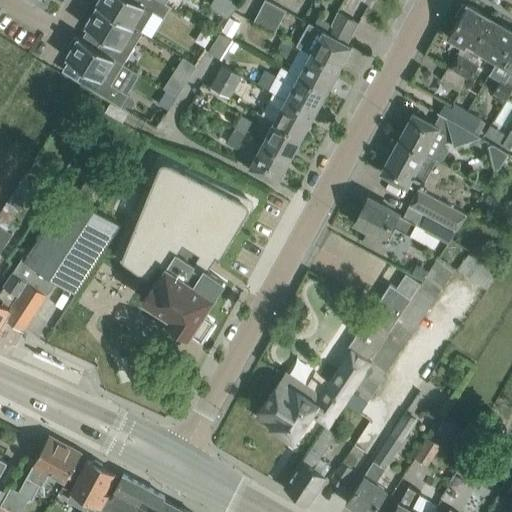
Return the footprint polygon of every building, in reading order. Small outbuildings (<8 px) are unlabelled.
[(98,0),(96,4),(97,5),(98,4),(141,31),(142,30),(153,11),(164,17),(171,5),(166,2),(165,2),(161,0),(98,0)] [(235,0),(212,0),(209,7),(227,17),(234,11),(239,2),(235,0)] [(275,32),(287,10),(269,0),(264,0),(253,21),(273,32),(275,32)] [(459,71),(492,18),(468,3),(466,6),(462,4),(456,13),(460,16),(448,36),(464,45),(459,53),(458,53),(441,80),(460,92),(469,77),(459,71)] [(143,31),(142,30),(141,31),(98,4),(97,5),(85,25),(103,36),(97,46),(114,57),(124,63),(143,31)] [(357,22),(337,11),(331,24),(334,26),(330,33),(348,42),(359,22),(358,21),(357,22)] [(334,26),(331,24),(318,17),(314,25),(323,30),(323,29),(330,33),(334,26)] [(498,60),(511,36),(511,29),(492,18),(459,71),(469,77),(471,79),(479,65),(475,63),(482,50),(497,59),(498,60)] [(348,42),(330,33),(323,29),(323,30),(314,25),(309,22),(297,45),(300,47),(300,46),(340,68),(352,44),(348,42)] [(269,39),(265,46),(275,51),(286,57),(294,43),(275,32),(273,32),(269,39)] [(222,61),(233,42),(221,34),(209,53),(222,61)] [(112,100),(121,106),(128,95),(129,94),(111,83),(124,63),(114,57),(97,46),(79,35),(77,38),(74,36),(68,46),(71,48),(66,57),(69,59),(84,68),(77,79),(112,100)] [(511,90),(511,36),(498,60),(497,59),(494,65),(505,72),(501,79),(493,93),(506,100),(511,90)] [(327,90),(340,68),(300,46),(300,47),(288,69),(299,75),(327,90)] [(178,99),(197,68),(183,59),(164,90),(167,91),(178,99)] [(223,64),(209,86),(230,97),(242,75),(223,64)] [(269,89),(277,75),(265,68),(257,83),(269,89)] [(315,113),(327,90),(299,75),(287,98),(315,113)] [(170,112),(178,99),(167,91),(158,105),(170,112)] [(315,113),(287,98),(274,91),(262,114),(274,121),(303,136),(315,113)] [(128,95),(121,106),(129,111),(136,100),(128,95)] [(457,121),(475,131),(476,132),(483,119),(465,109),(457,121)] [(413,111),(399,138),(437,158),(444,157),(448,149),(446,142),(453,140),(454,144),(481,136),(441,113),(435,123),(413,111)] [(245,135),(252,120),(241,114),(233,129),(245,135)] [(290,159),(303,136),(274,121),(262,144),(290,159)] [(511,128),(503,144),(511,149),(511,128)] [(238,148),(245,135),(233,129),(231,134),(222,129),(216,141),(225,146),(227,142),(238,148)] [(424,183),(437,158),(399,138),(381,171),(407,186),(412,177),(424,183)] [(278,182),(290,159),(262,144),(249,167),(278,182)] [(122,256),(122,257),(122,258),(122,259),(123,260),(123,261),(147,276),(157,264),(165,269),(157,281),(156,281),(144,298),(173,317),(170,320),(190,333),(191,331),(202,339),(214,321),(203,313),(223,279),(207,269),(216,255),(219,257),(252,206),(252,205),(252,203),(252,202),(251,201),(250,200),(165,161),(163,161),(162,161),(161,161),(160,162),(159,163),(122,256)] [(0,253),(12,233),(7,230),(20,208),(31,192),(20,185),(0,214),(0,253)] [(468,214),(440,199),(418,188),(409,205),(458,231),(466,218),(466,217),(468,214)] [(57,280),(77,292),(120,222),(68,190),(16,273),(14,271),(0,292),(0,324),(4,317),(24,330),(57,280)] [(458,231),(409,205),(404,216),(369,197),(356,221),(370,229),(365,240),(383,249),(396,226),(411,234),(417,224),(425,228),(424,230),(447,242),(449,243),(453,238),(458,231)] [(387,334),(343,400),(360,411),(385,375),(384,374),(456,267),(487,288),(498,271),(453,238),(449,243),(447,242),(427,273),(425,276),(387,334)] [(358,316),(352,325),(353,331),(357,334),(365,321),(358,316)] [(387,334),(366,320),(365,321),(357,334),(347,348),(351,351),(321,397),(285,373),(263,406),(279,417),(274,425),(294,438),(311,411),(328,422),(343,400),(387,334)] [(372,511),(388,489),(376,482),(385,467),(418,418),(406,410),(374,459),(365,474),(346,501),(362,511),(372,511)] [(338,433),(335,431),(326,425),(285,487),(308,502),(327,475),(325,474),(331,465),(321,458),(338,433)] [(0,504),(13,511),(21,511),(29,497),(32,498),(40,482),(43,484),(50,471),(66,480),(80,454),(81,453),(78,451),(76,448),(72,446),(69,446),(49,435),(44,444),(19,490),(11,486),(0,502),(0,504)] [(441,445),(429,437),(416,458),(428,465),(441,445)] [(354,445),(330,479),(341,487),(365,451),(354,445)] [(442,498),(467,511),(489,472),(464,458),(442,498)] [(104,491),(114,472),(103,466),(102,462),(96,459),(92,460),(89,459),(68,498),(85,508),(89,500),(97,504),(92,511),(84,511),(82,511),(81,511),(97,511),(98,510),(102,511),(111,495),(104,491)] [(111,495),(102,511),(155,511),(164,495),(124,473),(123,475),(122,477),(112,495),(111,495)] [(408,485),(393,511),(420,511),(413,508),(422,492),(408,485)] [(164,495),(155,511),(191,511),(164,497),(165,495),(164,495)]
